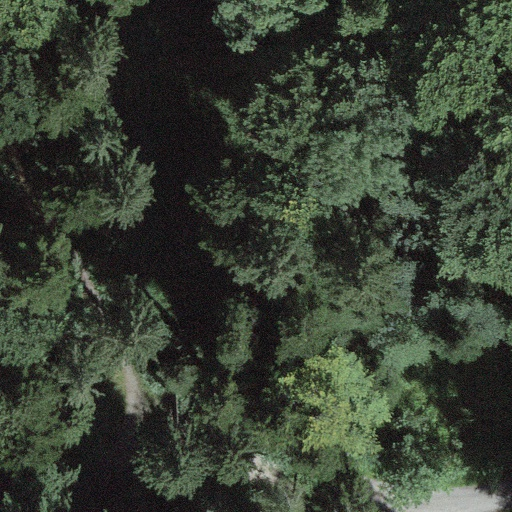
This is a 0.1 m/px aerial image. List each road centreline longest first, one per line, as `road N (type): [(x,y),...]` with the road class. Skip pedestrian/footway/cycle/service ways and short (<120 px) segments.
road 1 (track): [(511,490),(381,505),(172,456)]
road 2 (track): [(172,456),(36,511)]
